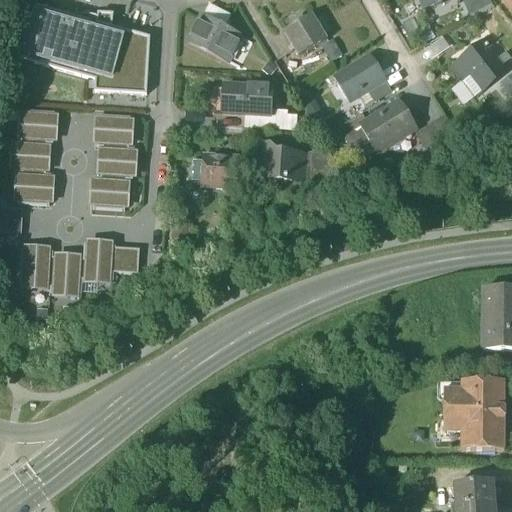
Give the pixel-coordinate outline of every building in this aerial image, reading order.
[(447,0),(420,0),(424,10),(447,0)] [(491,12),(485,0),(474,0),(482,16),(491,12)] [(147,98),(151,40),(112,30),(112,16),(98,16),(96,25),(32,8),(19,56),(35,60),(34,66),(96,82),(94,94),(147,98)] [(241,38),(201,17),(188,42),(229,62),(241,38)] [(327,42),(312,18),(284,35),(299,59),(327,42)] [(506,75),(484,46),(463,62),(485,91),(506,75)] [(369,59),(337,79),(350,101),(383,81),(369,59)] [(272,90),(227,87),(225,116),(270,119),(272,90)] [(398,106),(360,129),(375,154),(413,131),(398,106)] [(53,146),(54,117),(19,116),(18,145),(47,146),(53,146)] [(132,120),(99,119),(97,149),(103,150),(131,151),(132,120)] [(443,122),(418,137),(432,160),(457,144),(443,122)] [(362,163),(375,154),(360,129),(346,138),(362,163)] [(46,176),(47,146),(18,145),(13,144),(12,175),(18,176),(46,176)] [(304,159),(282,157),(280,154),(274,154),(270,149),(265,149),(261,152),(259,186),(271,187),(271,181),(302,184),(304,159)] [(131,151),(103,150),(102,182),(134,184),(135,151),(131,151)] [(237,162),(203,160),(202,188),(235,190),(236,175),(239,173),(239,169),(237,166),(237,162)] [(46,176),(18,176),(17,208),(49,209),(50,176),(46,176)] [(129,183),(94,182),(93,212),(128,213),(129,183)] [(115,249),(83,248),(82,263),(82,284),(113,286),(114,276),(115,251),(115,249)] [(139,252),(115,251),(114,276),(138,277),(139,252)] [(51,256),(21,255),(20,291),(49,292),(50,261),(51,256)] [(82,263),(50,261),(49,292),(49,297),(81,298),(82,284),(82,263)] [(511,292),(483,292),(482,354),(511,354),(511,292)] [(503,386),(460,386),(460,394),(443,394),(443,437),(460,438),(460,455),(503,455),(503,386)] [(493,511),(491,485),(454,488),(456,511),(493,511)]
